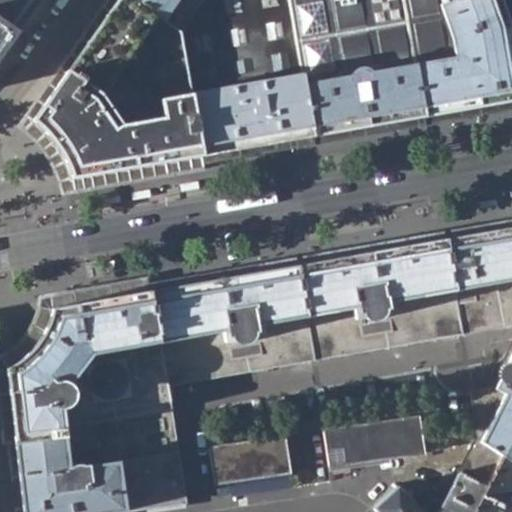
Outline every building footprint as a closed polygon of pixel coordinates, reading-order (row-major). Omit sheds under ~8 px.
[(0,0),(0,54),(37,0),(0,0)] [(81,178),(201,157),(180,34),(132,0),(116,0),(32,122),(40,129),(47,137),(53,144),(58,151),(61,157),(67,170),(70,180),(81,178)] [(132,0),(180,34),(203,0),(132,0)] [(203,0),(180,34),(201,157),(312,138),(287,0),(203,0)] [(287,0),(312,138),(511,102),(511,51),(506,21),(498,0),(287,0)] [(511,227),(87,303),(50,309),(47,321),(45,327),(42,333),(37,341),(33,346),(27,353),(22,358),(16,362),(10,366),(4,368),(20,511),(125,511),(183,504),(169,416),(431,369),(435,379),(443,390),(459,396),(470,396),(478,441),(511,464),(511,227)] [(322,432),(327,467),(370,461),(421,453),(416,418),(322,432)] [(208,449),(213,483),(289,473),(284,438),(208,449)] [(511,511),(511,464),(478,441),(473,438),(458,469),(451,466),(448,471),(443,471),(433,491),(435,495),(442,499),(435,511),(420,511),(396,487),(372,510),(374,511),(511,511)]
